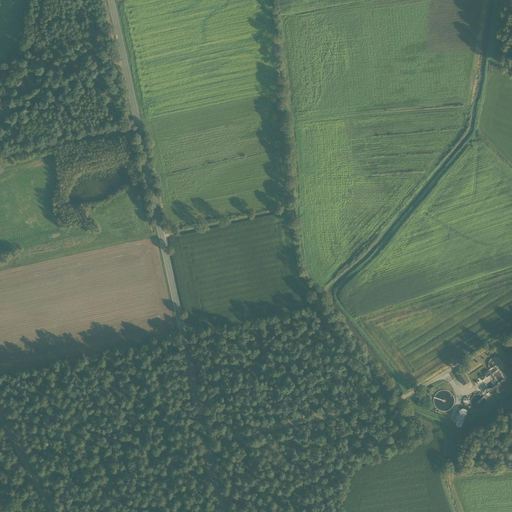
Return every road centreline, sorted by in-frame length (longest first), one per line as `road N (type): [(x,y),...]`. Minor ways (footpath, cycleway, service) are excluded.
road 1 (unclassified): [(111,0),(206,441)]
road 2 (unclassified): [(206,441),(399,401),(456,366)]
road 3 (track): [(31,478),(206,441)]
road 4 (track): [(282,212),(160,237)]
